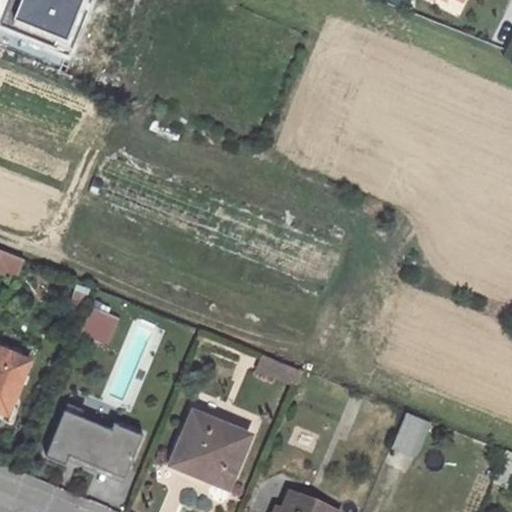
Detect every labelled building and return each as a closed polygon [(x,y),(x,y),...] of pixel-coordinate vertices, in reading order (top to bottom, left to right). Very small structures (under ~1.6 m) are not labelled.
[(5,0),(0,15),(0,27),(68,54),(89,0),(5,0)] [(122,27),(102,86),(138,98),(159,39),(122,27)] [(119,318),(90,306),(79,333),(108,345),(119,318)] [(30,359),(0,347),(0,410),(7,413),(30,359)] [(258,372),(274,378),(280,362),(264,356),(258,372)] [(302,371),(280,362),(274,378),(296,387),(302,371)] [(65,438),(118,460),(133,424),(80,402),(65,438)] [(176,457),(209,472),(207,477),(227,486),(247,435),(194,414),(176,457)] [(409,420),(397,449),(415,456),(427,429),(409,420)] [(506,490),(511,475),(511,455),(506,453),(493,485),(506,490)] [(173,463),(207,477),(209,472),(176,457),(173,463)] [(323,511),(290,498),(284,511),(323,511)]
